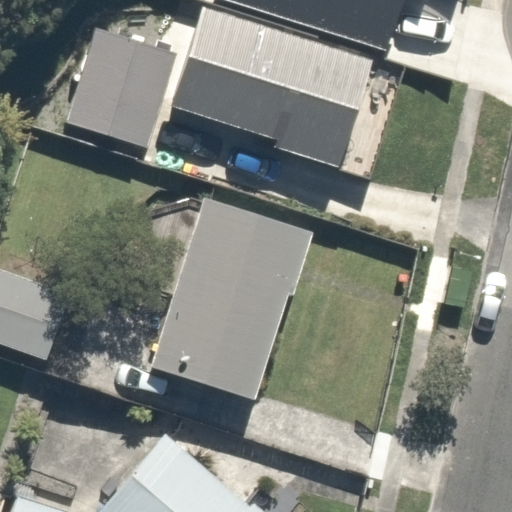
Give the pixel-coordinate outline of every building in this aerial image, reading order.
[(196,0),(172,55),(255,92),(296,0),(317,0),(320,1),(320,0),(196,0)] [(132,139),(172,22),(125,6),(117,29),(94,21),(62,115),(132,139)] [(299,222),(188,186),(132,357),(243,393),(299,222)] [(47,315),(0,298),(0,362),(28,372),(47,315)] [(259,511),(153,422),(83,505),(91,511),(259,511)] [(72,511),(0,491),(0,492),(0,511),(72,511)]
